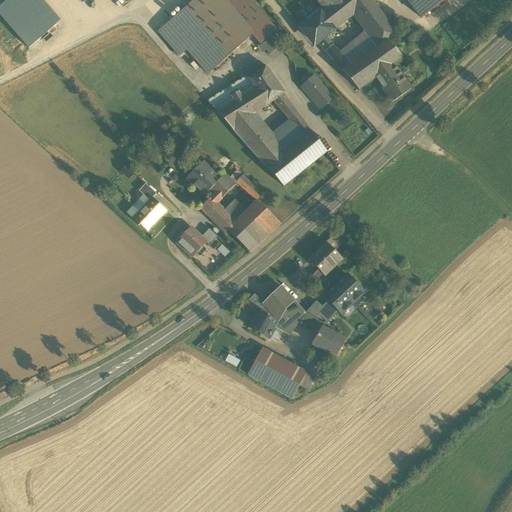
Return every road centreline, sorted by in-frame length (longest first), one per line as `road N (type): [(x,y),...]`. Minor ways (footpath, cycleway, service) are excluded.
road 1 (secondary): [(0,427),(131,358),(218,298),(511,38)]
road 2 (track): [(0,80),(141,9)]
road 3 (unknown): [(208,305),(332,378)]
road 4 (track): [(411,131),(460,162),(511,214)]
